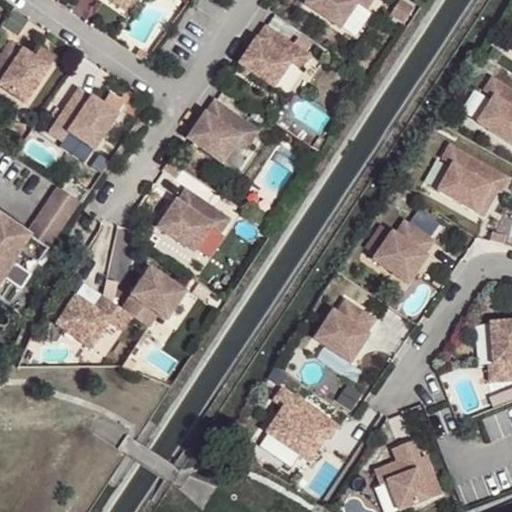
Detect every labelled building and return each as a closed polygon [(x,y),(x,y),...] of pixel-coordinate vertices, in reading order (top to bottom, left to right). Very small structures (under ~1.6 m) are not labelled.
[(309,0),(306,6),(341,29),(358,4),(367,10),(373,0),(309,0)] [(266,28),(240,66),(275,90),(292,65),(301,70),(310,57),(266,28)] [(47,68),(9,42),(0,55),(0,86),(24,102),(47,68)] [(479,125),(511,146),(511,91),(504,86),(493,80),(485,94),(495,100),(479,125)] [(78,88),(48,133),(61,142),(67,133),(92,150),(116,114),(78,88)] [(215,103),(189,141),(224,165),(241,140),(249,146),(259,133),(215,103)] [(453,167),(439,193),(477,214),(491,188),(499,192),(501,194),(510,180),(450,147),(442,161),(453,167)] [(56,186),(33,221),(56,235),(78,201),(56,186)] [(182,188),(156,227),(191,251),(208,225),(217,231),(226,218),(182,188)] [(491,188),(477,214),(484,219),(499,192),(491,188)] [(0,296),(11,303),(49,246),(27,231),(0,213),(0,296)] [(33,221),(27,231),(49,246),(56,235),(33,221)] [(375,263),(411,286),(429,258),(426,256),(435,243),(405,223),(396,236),(394,235),(375,263)] [(145,267),(117,307),(128,314),(144,325),(152,312),(161,318),(180,290),(145,267)] [(70,294),(52,322),(87,346),(105,319),(118,328),(128,314),(117,307),(102,297),(99,294),(90,307),(70,294)] [(320,343),(358,363),(374,334),(371,332),(379,319),(347,301),(340,314),(337,313),(320,343)] [(511,321),(492,323),(496,364),(491,365),(492,381),(511,379),(511,321)] [(284,409),(267,434),(303,458),(320,433),(327,439),(329,440),(339,427),(283,388),(274,402),(284,409)] [(320,433),(303,458),(310,463),(327,439),(320,433)] [(398,463),(375,473),(381,488),(389,484),(400,511),(442,495),(430,466),(424,469),(420,459),(414,442),(393,451),(398,463)] [(427,457),(420,459),(424,469),(430,466),(427,457)]
